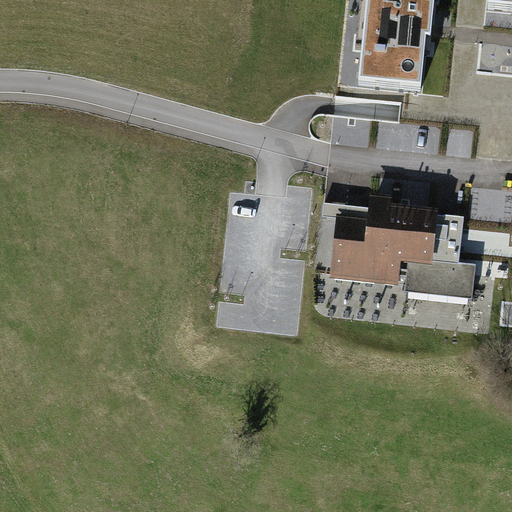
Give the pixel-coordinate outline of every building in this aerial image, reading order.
[(429,0),(369,0),(362,86),(421,92),(429,0)] [(511,0),(493,0),(492,10),(511,11),(511,0)] [(405,176),(483,187),(492,121),(415,110),(405,176)] [(374,199),(373,209),(352,207),(351,223),(339,221),(333,276),(397,282),(398,276),(409,277),(408,292),(474,299),(477,268),(460,266),(464,218),(389,211),(390,201),(374,199)] [(396,326),(397,296),(333,296),(333,325),(396,326)]
